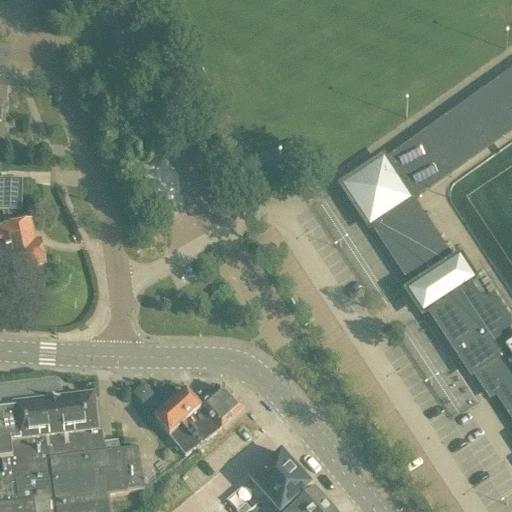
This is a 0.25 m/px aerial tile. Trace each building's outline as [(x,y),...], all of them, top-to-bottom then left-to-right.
[(353,178),(340,187),(362,221),(368,228),(372,226),(406,277),(413,288),(405,293),(420,317),(426,313),(470,379),(473,378),(488,401),(495,397),(511,422),(511,345),(507,349),(499,336),(511,327),(511,322),(494,296),(482,304),(469,284),(474,281),(459,258),(450,264),(427,229),(409,201),(498,137),(511,127),(511,73),(498,83),(465,106),(384,164),(381,160),(353,178)] [(162,137),(173,132),(165,113),(153,118),(162,137)] [(0,212),(2,213),(6,230),(0,231),(0,274),(4,273),(5,278),(24,274),(27,275),(28,278),(34,277),(37,271),(42,270),(37,248),(33,249),(28,229),(11,233),(7,213),(21,214),(22,184),(2,183),(1,177),(0,177),(0,212)] [(59,402),(58,390),(51,383),(0,389),(0,462),(2,462),(4,486),(0,486),(0,511),(109,511),(108,499),(128,496),(128,494),(143,493),(138,450),(104,454),(102,435),(96,435),(92,398),(59,402)] [(244,412),(226,391),(221,391),(199,409),(186,393),(155,419),(186,457),(232,423),(244,412)] [(280,454),(249,482),(264,499),(295,471),(280,454)] [(295,471),(264,499),(276,511),(283,511),(310,487),(295,471)] [(334,511),(315,490),(291,511),(334,511)]
